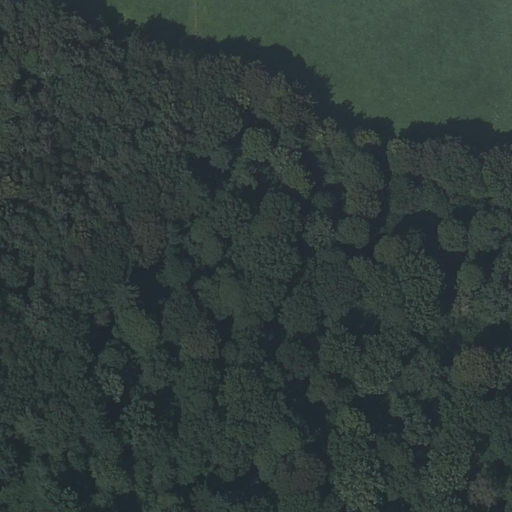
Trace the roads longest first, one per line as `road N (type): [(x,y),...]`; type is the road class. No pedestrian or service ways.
road 1 (track): [(7,0),(70,40),(511,208)]
road 2 (track): [(252,112),(0,445)]
